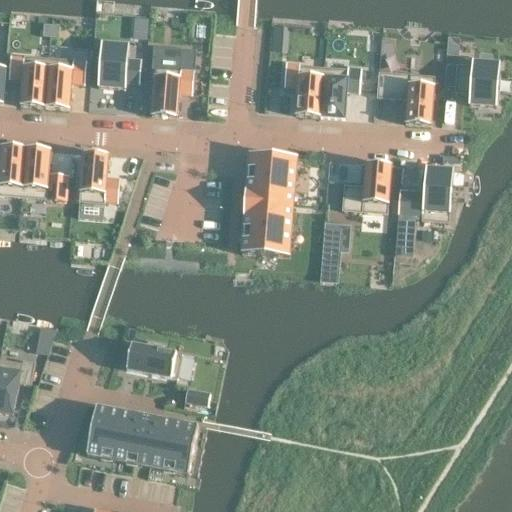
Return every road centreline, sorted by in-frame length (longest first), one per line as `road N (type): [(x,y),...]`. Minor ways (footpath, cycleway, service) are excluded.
road 1 (residential): [(0,121),(237,137)]
road 2 (residential): [(237,137),(451,151)]
road 3 (residential): [(248,0),(237,137)]
